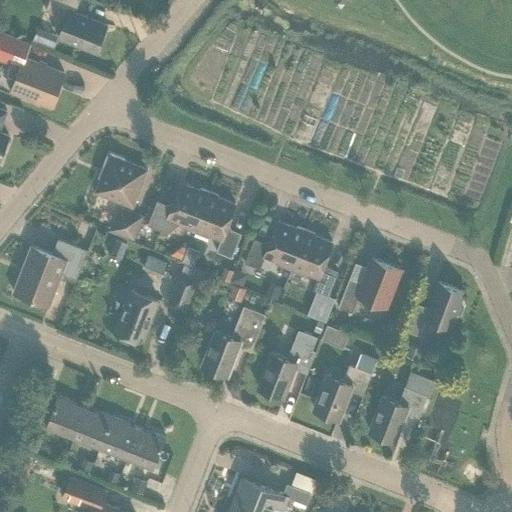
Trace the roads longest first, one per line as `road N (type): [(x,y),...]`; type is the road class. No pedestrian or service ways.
road 1 (residential): [(491,279),(466,253),(100,107)]
road 2 (residential): [(465,510),(217,410)]
road 3 (residential): [(217,410),(23,336)]
road 4 (residential): [(100,107),(0,226)]
road 5 (residential): [(189,0),(100,107)]
